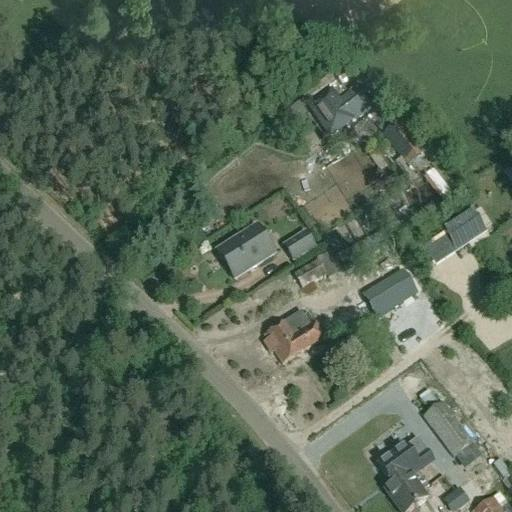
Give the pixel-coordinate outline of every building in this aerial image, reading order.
[(332,93),(319,103),(339,131),(368,111),(355,92),(338,102),(332,93)] [(419,156),(398,127),(385,136),(405,165),(419,156)] [(465,249),(485,236),(471,215),(451,228),(465,249)] [(237,280),(276,254),(259,227),(219,252),(237,280)] [(292,265),(316,250),(305,234),(282,248),(292,265)] [(317,263),(294,277),(302,291),(326,278),(328,281),(338,275),(326,256),(316,262),(317,263)] [(331,298),(313,309),(319,319),(337,308),(331,298)] [(397,302),(398,315),(415,313),(413,300),(397,302)] [(284,325),(263,338),(266,343),(263,345),(270,356),(274,354),(281,367),(325,341),(316,326),(311,328),(302,314),(284,325)] [(473,447),(442,406),(439,408),(428,393),(418,400),(429,416),(422,421),(453,462),(473,447)] [(406,449),(378,469),(392,489),(385,494),(397,511),(412,511),(428,501),(413,480),(434,465),(418,442),(407,450),(406,449)] [(491,501),(476,511),(511,511),(498,494),(491,500),(491,501)]
